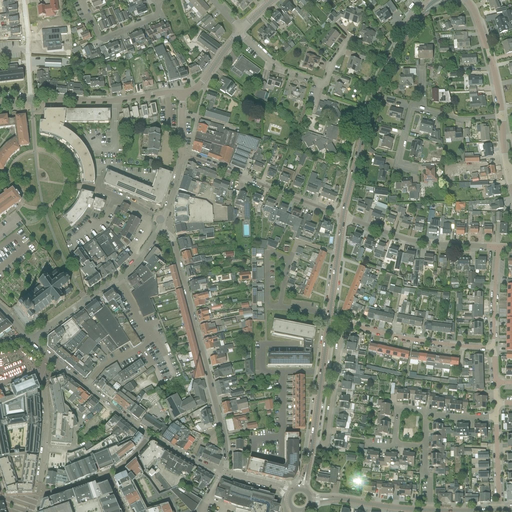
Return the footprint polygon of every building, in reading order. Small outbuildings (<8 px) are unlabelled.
[(45,16),(45,17),(55,16),(55,12),(58,12),(56,0),(49,0),(50,6),(44,7),(44,5),(39,6),(40,7),(38,7),(39,17),(45,16)] [(100,0),(91,4),(93,7),(91,8),(93,12),(98,10),(99,10),(98,7),(102,5),(101,2),(104,1),(103,0),(100,0)] [(128,5),(130,9),(136,6),(139,5),(137,2),(142,1),(141,0),(131,0),(133,3),(128,5)] [(202,0),(201,0),(192,0),(187,5),(191,9),(194,7),(202,0)] [(194,7),(192,9),(196,14),(198,12),(206,5),(202,0),(194,7)] [(239,5),(243,10),(252,1),(251,0),(240,0),(231,0),(237,7),(239,5)] [(488,0),(492,9),(495,8),(496,10),(497,14),(502,13),(506,12),(507,11),(506,7),(503,7),(500,9),(500,8),(497,0),(488,0)] [(7,2),(2,3),(3,8),(8,7),(9,14),(17,13),(16,6),(15,6),(14,2),(16,2),(16,1),(7,2)] [(283,13),(285,15),(290,11),(292,13),(295,10),(292,7),(288,2),(282,7),(284,9),(282,11),(283,13)] [(376,16),(382,23),(385,21),(385,22),(392,18),(390,15),(392,13),(393,14),(397,11),(391,2),(382,8),(384,10),(376,16)] [(125,11),(125,12),(128,18),(130,17),(129,14),(136,11),(138,17),(143,14),(147,12),(146,11),(147,11),(145,6),(144,7),(144,6),(142,7),(141,4),(139,5),(136,6),(130,9),(125,11)] [(196,14),(200,18),(210,9),(206,5),(198,12),(196,14)] [(111,18),(106,20),(108,24),(110,28),(111,28),(112,28),(114,27),(115,26),(116,26),(113,19),(116,18),(115,17),(112,8),(108,9),(110,13),(109,13),(111,18)] [(301,11),(308,19),(310,16),(309,14),(304,8),(301,11)] [(334,13),(328,18),(329,19),(332,22),(334,24),(341,18),(354,23),(354,21),(359,23),(359,22),(362,23),(365,15),(362,14),(361,14),(362,10),(357,8),(356,12),(351,10),(350,12),(346,11),(345,15),(340,13),(337,16),(334,13)] [(121,18),(123,23),(124,23),(125,23),(127,22),(127,21),(129,21),(128,18),(125,12),(120,14),(119,9),(114,11),(117,16),(115,17),(116,18),(117,20),(121,18)] [(500,19),(496,20),(498,28),(500,34),(505,32),(508,31),(506,24),(511,21),(511,10),(507,11),(506,12),(508,16),(504,18),(500,19)] [(298,13),(298,14),(303,20),(304,19),(306,22),(309,20),(308,19),(301,11),(298,13)] [(277,12),(271,17),(274,21),(277,24),(281,21),(285,23),(286,22),(289,25),(292,22),(285,15),(283,13),(284,14),(281,17),(277,12)] [(9,14),(0,15),(0,21),(9,20),(9,26),(19,25),(18,17),(16,18),(16,14),(17,14),(17,13),(9,14)] [(98,24),(101,32),(103,32),(104,32),(105,31),(106,30),(107,30),(105,25),(108,24),(106,20),(105,15),(100,17),(102,22),(98,24)] [(201,23),(205,27),(209,23),(212,20),(209,16),(205,20),(201,23)] [(458,19),(451,19),(451,25),(456,25),(459,25),(459,26),(459,27),(460,27),(465,27),(465,26),(465,23),(464,18),(458,19)] [(165,33),(167,37),(172,35),(170,29),(168,24),(164,26),(162,22),(159,23),(160,24),(156,26),(160,35),(165,33)] [(271,26),(275,31),(279,28),(274,22),(270,25),(271,26)] [(441,26),(444,31),(447,30),(447,31),(452,29),(451,27),(449,22),(441,26)] [(9,26),(1,27),(1,33),(10,32),(11,38),(8,39),(20,38),(19,29),(17,29),(17,26),(19,26),(19,25),(9,26)] [(80,46),(80,47),(87,44),(86,41),(91,39),(88,31),(85,32),(84,29),(85,29),(83,25),(78,27),(75,28),(77,32),(78,36),(81,36),(83,41),(79,42),(81,46),(80,46)] [(363,43),(370,45),(373,37),(374,37),(376,33),(367,30),(366,30),(365,30),(366,26),(362,25),(360,33),(365,34),(363,43)] [(149,38),(151,44),(157,41),(155,37),(160,35),(156,26),(153,27),(152,26),(149,28),(151,31),(147,33),(149,38)] [(211,33),(217,39),(224,32),(218,26),(215,29),(213,28),(211,30),(213,31),(211,33)] [(264,27),(258,32),(261,35),(259,37),(264,43),(265,44),(267,44),(268,44),(269,43),(269,42),(269,40),(268,39),(271,36),(272,37),(277,33),(275,31),(271,26),(266,30),(264,27)] [(327,37),(324,42),(326,45),(326,46),(330,49),(340,36),(336,33),(332,30),(327,37)] [(135,34),(140,46),(143,45),(143,44),(146,42),(141,31),(135,34)] [(455,40),(457,40),(458,49),(463,49),(463,47),(470,47),(470,40),(467,40),(467,33),(462,33),(461,33),(455,34),(455,40)] [(128,36),(133,48),(137,46),(137,47),(140,46),(135,34),(128,36)] [(197,41),(215,55),(221,47),(203,34),(197,41)] [(45,41),(42,41),(43,48),(47,48),(60,47),(59,35),(45,37),(45,41)] [(150,46),(151,50),(153,49),(152,45),(151,44),(149,38),(145,39),(148,47),(150,46)] [(503,43),(506,54),(511,53),(511,52),(511,40),(508,41),(503,43)] [(111,44),(115,54),(119,52),(119,54),(125,51),(124,49),(122,44),(118,46),(117,42),(112,45),(111,45),(111,44)] [(283,50),(286,54),(292,49),(290,48),(286,43),(283,45),(286,48),(283,50)] [(102,53),(104,60),(111,57),(110,56),(114,54),(115,56),(115,54),(111,44),(105,47),(106,51),(102,53)] [(84,49),(89,62),(101,57),(101,56),(99,51),(94,53),(91,46),(84,49)] [(165,76),(167,83),(180,79),(179,76),(177,77),(177,76),(175,70),(170,61),(169,60),(166,54),(162,46),(154,50),(165,76)] [(72,50),(71,55),(82,50),(80,47),(72,50)] [(419,55),(419,59),(433,59),(433,47),(428,47),(428,48),(419,49),(417,49),(416,49),(416,50),(416,54),(417,55),(419,55)] [(196,66),(201,71),(210,61),(204,56),(202,53),(195,61),(195,60),(193,62),(196,66)] [(177,57),(182,65),(186,63),(181,54),(177,57)] [(303,68),(312,71),(314,64),(318,65),(320,59),(316,58),(316,57),(307,54),(303,68)] [(462,56),(463,64),(477,64),(476,56),(462,56)] [(174,57),(169,60),(170,61),(175,70),(177,76),(177,77),(179,76),(180,79),(188,77),(186,73),(185,73),(183,69),(180,71),(178,67),(179,67),(174,58),(174,57)] [(260,71),(241,57),(234,68),(241,73),(244,69),(247,72),(249,69),(257,75),(260,71)] [(347,69),(357,72),(361,61),(351,58),(347,69)] [(189,71),(191,76),(200,72),(195,65),(188,68),(189,71)] [(18,71),(17,66),(7,67),(8,73),(0,73),(0,83),(24,81),(22,70),(18,71)] [(37,73),(37,80),(39,80),(39,83),(38,83),(38,90),(45,90),(45,85),(45,83),(45,80),(45,73),(48,73),(48,69),(43,69),(38,69),(39,69),(39,73),(37,73)] [(399,89),(401,91),(404,91),(406,89),(406,87),(411,87),(411,85),(413,85),(413,76),(410,76),(410,70),(403,70),(403,76),(400,76),(400,84),(400,85),(399,87),(399,89)] [(123,84),(124,92),(133,90),(132,88),(135,88),(133,78),(130,78),(129,72),(125,73),(126,79),(126,83),(123,84)] [(142,80),(144,88),(153,86),(151,78),(149,78),(147,72),(144,73),(146,79),(142,80)] [(99,87),(99,88),(104,87),(103,79),(90,81),(90,77),(83,77),(84,81),(85,81),(86,85),(90,84),(90,88),(99,87)] [(233,94),(238,88),(222,77),(219,81),(224,85),(220,90),(225,94),(225,93),(230,96),(232,93),(233,94)] [(334,90),(333,94),(334,94),(333,95),(341,97),(342,93),(344,93),(345,89),(342,89),(343,85),(344,82),(349,84),(350,80),(346,79),(341,77),(339,84),(337,83),(335,91),(334,90)] [(469,77),(469,86),(476,86),(482,86),(482,78),(476,78),(474,78),(474,77),(469,77)] [(270,85),(279,88),(282,80),(277,79),(276,80),(269,78),(266,85),(270,86),(270,85)] [(50,81),(50,86),(56,87),(56,94),(69,95),(69,90),(69,83),(50,81)] [(72,95),(82,96),(83,89),(82,89),(82,87),(81,87),(81,85),(73,84),(73,83),(69,83),(69,90),(73,91),(72,95)] [(289,91),(287,98),(292,99),(293,97),(296,98),(296,100),(297,101),(301,102),(305,90),(300,88),(299,91),(295,90),(295,88),(290,86),(289,91)] [(257,90),(254,97),(264,100),(266,93),(257,90)] [(438,90),(432,90),(432,103),(439,103),(448,102),(448,104),(451,103),(450,97),(449,92),(445,93),(439,93),(438,92),(438,90)] [(471,103),(471,108),(479,107),(486,107),(486,102),(485,102),(484,96),(479,97),(477,97),(477,92),(469,92),(470,98),(472,98),(472,103),(471,103)] [(209,119),(228,124),(231,115),(212,110),(217,97),(208,94),(206,100),(210,102),(207,108),(204,117),(209,119)] [(326,125),(331,126),(331,124),(336,126),(336,124),(340,125),(343,119),(341,118),(343,114),(340,113),(337,108),(338,105),(327,101),(326,102),(324,102),(323,103),(319,102),(315,116),(321,118),(323,112),(328,109),(331,115),(329,116),(331,119),(330,122),(327,123),(326,123),(326,125)] [(148,116),(148,118),(152,117),(152,116),(157,115),(155,104),(149,105),(150,110),(147,111),(148,116)] [(139,118),(139,120),(143,119),(143,117),(148,116),(147,111),(146,106),(140,107),(141,112),(138,112),(139,118)] [(130,120),(130,121),(134,121),(134,119),(139,118),(138,112),(137,107),(131,109),(132,113),(129,114),(130,120)] [(391,108),(389,116),(394,117),(396,118),(401,119),(403,111),(391,108)] [(39,122),(39,137),(46,138),(54,141),(61,144),(67,149),(72,156),(76,162),(78,169),(80,177),(80,184),(94,185),(94,179),(93,168),(92,163),(90,158),(88,153),(85,149),(82,145),(77,138),(71,134),(63,129),(64,123),(110,123),(110,110),(105,110),(105,109),(102,109),(102,110),(94,110),(94,109),(91,109),(91,110),(83,110),(83,109),(80,109),(80,110),(44,111),(44,121),(45,121),(45,122),(39,122)] [(119,114),(119,123),(125,122),(124,121),(130,120),(129,114),(128,109),(122,110),(123,115),(119,116),(119,114)] [(0,128),(14,127),(16,138),(13,139),(6,145),(0,150),(0,169),(3,171),(4,167),(3,167),(6,161),(7,162),(12,156),(11,155),(15,151),(16,152),(19,150),(18,147),(29,146),(28,141),(27,141),(27,135),(26,126),(25,126),(25,121),(25,120),(25,116),(16,117),(16,115),(13,115),(12,114),(12,117),(7,117),(7,116),(2,117),(0,117),(0,216),(1,216),(0,215),(3,214),(9,210),(8,210),(11,208),(13,207),(14,208),(17,206),(16,205),(21,201),(19,199),(20,198),(21,198),(21,197),(21,196),(21,195),(21,194),(21,193),(20,192),(19,191),(18,191),(17,190),(16,190),(15,190),(14,191),(12,189),(9,191),(7,193),(6,191),(4,193),(5,195),(2,196),(2,197),(0,199),(0,198),(0,128)] [(214,145),(215,144),(215,145),(221,146),(231,149),(233,150),(237,134),(223,130),(224,127),(200,120),(195,139),(200,140),(211,143),(211,144),(214,145)] [(422,121),(420,131),(432,134),(430,142),(442,145),(442,140),(440,139),(440,131),(435,131),(435,132),(432,132),(434,124),(422,121)] [(327,150),(330,155),(336,152),(331,144),(333,140),(336,141),(340,129),(331,126),(326,125),(322,137),(305,131),(306,132),(305,136),(300,138),(303,143),(305,143),(308,149),(314,146),(314,147),(316,146),(319,152),(325,149),(326,150),(327,150)] [(381,127),(380,131),(385,133),(384,136),(381,147),(391,150),(393,140),(388,139),(390,131),(388,131),(389,128),(386,127),(382,125),(381,127)] [(480,131),(482,142),(484,142),(489,141),(489,132),(489,128),(486,128),(486,125),(480,126),(480,131)] [(452,139),(462,139),(461,130),(455,131),(455,129),(445,130),(446,139),(452,139)] [(148,143),(159,144),(160,136),(159,136),(159,131),(143,130),(143,135),(149,136),(148,143)] [(228,165),(244,171),(251,151),(256,153),(258,149),(257,149),(260,141),(237,134),(233,150),(228,165)] [(192,151),(200,154),(203,142),(195,140),(192,151)] [(412,148),(410,157),(417,159),(418,153),(417,152),(419,147),(422,148),(423,143),(415,140),(414,144),(412,143),(411,148),(412,148)] [(200,154),(211,158),(215,145),(215,144),(214,145),(211,144),(211,145),(203,142),(200,154)] [(141,156),(157,157),(157,152),(158,152),(159,144),(148,143),(147,151),(141,151),(141,156)] [(267,164),(270,166),(278,148),(276,147),(277,145),(275,144),(271,155),(267,164)] [(215,145),(211,158),(217,161),(221,146),(215,145)] [(484,152),(481,153),(482,157),(485,157),(485,158),(492,157),(492,153),(493,153),(492,151),(492,149),(491,149),(491,145),(483,146),(484,152)] [(217,161),(228,165),(233,150),(231,149),(221,146),(217,161)] [(261,162),(263,156),(256,153),(253,161),(256,162),(255,163),(254,166),(253,170),(260,173),(262,169),(263,166),(264,167),(265,163),(261,162)] [(298,165),(302,167),(307,156),(302,154),(298,165)] [(473,154),(465,154),(465,163),(479,162),(479,157),(473,157),(473,154)] [(374,163),(374,166),(379,167),(380,167),(379,171),(380,171),(380,172),(378,181),(380,181),(385,182),(386,172),(388,172),(389,166),(385,166),(385,167),(384,166),(385,161),(375,159),(375,160),(374,163)] [(208,177),(215,180),(215,178),(217,173),(202,167),(201,170),(198,169),(197,170),(194,169),(196,165),(188,162),(186,169),(200,174),(203,175),(208,177)] [(270,177),(274,179),(275,174),(276,173),(277,170),(274,168),(274,167),(270,166),(269,170),(268,171),(267,176),(267,177),(270,178),(270,177)] [(485,172),(480,173),(481,177),(487,176),(489,176),(490,175),(496,175),(494,166),(489,167),(487,168),(484,168),(485,172)] [(424,183),(424,184),(427,184),(427,183),(427,182),(434,182),(437,182),(437,177),(435,177),(434,167),(432,167),(431,167),(426,167),(427,173),(427,174),(424,175),(424,183)] [(282,174),(279,181),(280,181),(280,182),(283,183),(283,182),(287,184),(289,180),(291,182),(294,173),(293,172),(291,171),(283,168),(281,174),(282,174)] [(188,178),(191,179),(193,174),(196,175),(195,177),(198,178),(200,174),(186,169),(183,176),(188,178)] [(164,195),(168,185),(172,174),(170,173),(159,170),(155,180),(152,190),(152,191),(164,195)] [(102,184),(148,202),(148,200),(152,191),(152,190),(107,171),(102,184)] [(308,187),(306,191),(315,195),(315,193),(316,190),(318,185),(313,183),(316,175),(312,173),(307,185),(308,186),(308,187)] [(293,186),(300,189),(302,185),(303,182),(305,178),(301,176),(301,178),(297,177),(296,180),(295,179),(293,186)] [(187,193),(198,196),(198,195),(201,196),(201,194),(204,194),(205,191),(206,186),(202,184),(191,180),(183,177),(179,190),(181,191),(187,193)] [(402,183),(396,184),(396,190),(401,190),(401,189),(403,188),(403,187),(408,187),(409,192),(410,192),(410,194),(410,199),(414,199),(415,199),(418,199),(418,193),(417,193),(417,192),(417,189),(416,184),(412,184),(411,179),(402,180),(402,183)] [(211,187),(218,190),(221,183),(214,180),(211,187)] [(219,190),(216,196),(219,197),(220,197),(221,194),(222,192),(222,191),(223,190),(223,191),(227,192),(227,190),(228,189),(229,185),(222,182),(220,187),(219,190)] [(320,197),(327,200),(330,193),(329,193),(331,188),(325,185),(325,184),(323,183),(322,184),(320,188),(323,189),(322,192),(320,197)] [(495,186),(485,186),(485,192),(485,193),(486,194),(488,194),(489,197),(489,198),(501,195),(500,192),(500,189),(499,189),(499,187),(495,187),(495,186)] [(330,193),(327,200),(334,202),(337,195),(338,192),(338,187),(335,187),(335,191),(333,194),(330,193)] [(92,212),(100,214),(100,212),(102,213),(105,202),(95,199),(94,200),(92,199),(93,195),(80,191),(80,192),(80,194),(79,196),(78,199),(77,201),(75,203),(74,205),(73,207),(71,209),(69,212),(67,214),(65,215),(63,217),(70,227),(72,226),(73,225),(74,224),(75,223),(78,220),(82,217),(83,215),(83,214),(84,213),(85,212),(86,210),(88,207),(92,208),(91,209),(93,210),(92,212)] [(148,200),(148,202),(151,204),(160,207),(164,195),(152,191),(148,200)] [(238,197),(234,207),(239,209),(239,207),(244,208),(244,218),(247,218),(250,218),(249,199),(245,198),(246,194),(243,193),(240,192),(239,197),(238,197)] [(253,199),(251,203),(254,204),(255,203),(258,205),(257,208),(257,213),(260,213),(260,209),(263,203),(260,202),(262,197),(255,194),(253,199)] [(174,203),(173,207),(174,207),(174,211),(175,225),(184,224),(198,224),(213,223),(212,207),(206,202),(178,195),(176,199),(175,203),(174,203)] [(265,208),(262,209),(264,213),(266,212),(266,213),(270,214),(276,216),(277,210),(273,208),(274,207),(275,203),(267,199),(266,204),(265,206),(264,208),(265,208)] [(359,204),(356,211),(365,214),(366,211),(369,213),(371,208),(372,201),(365,199),(364,203),(362,202),(362,200),(359,199),(358,204),(359,204)] [(489,201),(476,202),(476,204),(477,206),(489,205),(490,207),(490,208),(491,208),(492,211),(497,210),(503,209),(502,205),(503,205),(503,204),(503,202),(502,202),(502,201),(498,202),(497,199),(489,201)] [(118,208),(114,216),(115,217),(114,218),(135,230),(140,222),(126,214),(130,207),(123,203),(119,209),(118,208)] [(456,203),(455,211),(461,211),(461,208),(465,208),(465,204),(456,203)] [(278,222),(285,225),(288,220),(290,215),(286,213),(288,207),(281,205),(279,210),(277,210),(276,216),(280,218),(278,222)] [(374,212),(372,217),(380,220),(380,218),(384,219),(385,215),(386,211),(376,207),(374,211),(374,212)] [(400,216),(399,221),(402,222),(401,227),(409,230),(410,225),(410,224),(412,219),(406,217),(406,216),(405,214),(406,210),(404,209),(402,209),(400,213),(401,214),(401,215),(400,216)] [(290,215),(288,220),(293,222),(291,225),(294,226),(293,228),(292,231),(295,232),(293,238),(294,238),(302,220),(298,218),(300,212),(294,210),(292,214),(291,216),(289,215),(290,215)] [(387,222),(394,225),(395,220),(396,218),(397,214),(391,212),(389,216),(389,218),(387,222)] [(468,224),(468,226),(471,226),(471,228),(470,234),(478,234),(478,228),(478,224),(471,224),(472,221),(472,216),(472,212),(469,212),(469,217),(468,225),(468,224)] [(500,235),(507,235),(508,224),(504,224),(505,219),(502,219),(502,213),(497,213),(496,222),(500,222),(500,235)] [(302,220),(294,238),(295,238),(298,239),(311,244),(312,241),(299,237),(301,231),(303,232),(304,230),(306,230),(305,233),(308,234),(312,235),(313,233),(314,232),(316,227),(309,224),(312,217),(309,216),(306,215),(304,219),(304,220),(302,220)] [(415,231),(422,232),(424,222),(421,222),(421,218),(417,217),(415,225),(416,225),(416,226),(415,231)] [(114,218),(111,224),(132,236),(135,230),(114,218)] [(441,225),(440,228),(441,228),(441,227),(443,228),(443,234),(450,235),(451,225),(444,225),(445,218),(441,218),(441,222),(441,225)] [(324,237),(328,237),(329,234),(327,233),(328,231),(332,233),(333,226),(330,225),(330,224),(323,221),(321,226),(320,229),(325,230),(324,237)] [(429,227),(429,233),(430,233),(432,234),(437,234),(437,228),(439,229),(439,222),(431,221),(431,224),(430,224),(430,227),(429,227)] [(454,225),(454,230),(454,229),(457,229),(457,230),(457,235),(464,236),(464,234),(468,234),(468,226),(468,224),(460,224),(458,224),(458,223),(454,222),(454,225)] [(108,229),(126,248),(131,244),(129,241),(132,236),(111,224),(108,229)] [(174,227),(176,235),(181,234),(199,230),(198,224),(184,224),(179,225),(174,227)] [(484,234),(492,235),(492,229),(492,225),(484,225),(484,228),(485,228),(484,234)] [(119,268),(124,263),(130,258),(132,255),(126,248),(108,229),(100,235),(100,236),(102,238),(99,239),(98,237),(93,240),(91,242),(92,243),(87,246),(86,245),(81,248),(103,279),(115,271),(115,270),(119,267),(119,268)] [(361,246),(363,241),(360,240),(362,236),(355,234),(354,236),(353,236),(353,235),(351,235),(350,237),(351,238),(350,242),(358,244),(357,246),(355,247),(353,254),(356,255),(357,253),(358,254),(361,246)] [(178,240),(180,251),(185,250),(191,248),(188,237),(185,238),(182,239),(178,240)] [(267,241),(266,246),(274,249),(275,250),(276,249),(278,243),(268,239),(267,241)] [(366,249),(373,251),(374,249),(376,244),(373,243),(374,241),(367,239),(365,243),(364,248),(366,248),(366,249)] [(374,252),(374,253),(375,254),(381,256),(380,258),(384,259),(387,253),(384,252),(384,250),(386,246),(379,243),(378,248),(377,249),(375,249),(374,252)] [(298,247),(295,253),(301,256),(304,250),(298,247)] [(389,250),(386,258),(391,260),(392,259),(393,257),(392,257),(393,256),(398,257),(396,266),(400,267),(403,254),(398,253),(399,250),(392,247),(391,250),(389,250)] [(150,253),(161,263),(163,261),(157,257),(161,253),(154,248),(150,253)] [(81,249),(73,254),(82,266),(84,269),(81,271),(84,277),(85,276),(86,279),(83,281),(89,289),(101,280),(94,270),(95,269),(81,249)] [(251,262),(255,262),(255,261),(255,255),(261,255),(261,256),(263,256),(263,249),(259,250),(251,250),(251,262)] [(181,253),(183,262),(192,260),(189,252),(188,252),(181,253)] [(318,255),(312,253),(310,257),(320,261),(323,262),(326,254),(322,252),(321,253),(319,252),(318,255)] [(403,254),(401,263),(409,264),(413,265),(414,260),(415,254),(407,252),(407,254),(403,254)] [(145,267),(156,281),(156,278),(156,279),(156,275),(156,277),(156,275),(157,274),(159,273),(158,273),(165,266),(161,263),(150,253),(143,262),(147,265),(145,267)] [(425,260),(424,266),(433,267),(434,262),(436,262),(436,257),(433,256),(425,255),(425,260)] [(183,262),(184,266),(201,262),(200,256),(194,258),(194,259),(192,260),(183,262)] [(320,261),(310,257),(309,261),(311,262),(310,265),(311,265),(313,266),(320,269),(323,264),(323,262),(320,261)] [(464,271),(469,272),(469,268),(470,259),(458,258),(457,267),(464,267),(464,271)] [(475,260),(475,270),(482,270),(483,265),(486,265),(486,259),(479,258),(478,260),(475,260)] [(252,274),(263,273),(263,267),(261,267),(261,268),(255,269),(255,263),(255,262),(251,262),(252,274)] [(185,267),(188,278),(196,276),(194,270),(202,268),(200,264),(185,267)] [(305,272),(317,277),(320,269),(313,266),(311,265),(310,265),(308,268),(306,267),(305,272)] [(136,302),(143,318),(155,313),(149,299),(158,296),(157,292),(157,289),(156,285),(156,281),(145,267),(143,268),(141,266),(135,272),(136,274),(127,281),(135,291),(131,294),(136,302)] [(169,269),(171,275),(177,273),(175,266),(164,269),(165,271),(169,269)] [(359,266),(357,274),(359,275),(363,276),(366,269),(364,268),(359,266)] [(29,321),(30,321),(30,320),(33,318),(34,319),(35,319),(34,318),(36,316),(37,317),(38,316),(37,315),(40,313),(41,314),(42,313),(41,312),(44,310),(45,310),(46,310),(45,309),(49,307),(50,307),(49,306),(51,304),(52,304),(53,304),(55,306),(55,307),(56,307),(56,306),(63,300),(64,300),(64,299),(63,299),(62,299),(63,298),(64,297),(65,298),(65,297),(67,295),(67,296),(68,295),(67,295),(70,293),(71,293),(71,292),(72,290),(73,289),(71,289),(70,287),(70,286),(69,287),(67,287),(66,286),(68,285),(69,285),(70,284),(68,283),(68,281),(70,281),(69,280),(68,280),(66,278),(68,277),(67,276),(66,277),(63,277),(63,275),(62,275),(62,277),(60,277),(59,277),(59,274),(61,274),(60,273),(59,273),(58,272),(59,271),(58,271),(58,272),(56,271),(55,270),(55,272),(52,274),(51,273),(51,274),(47,277),(47,276),(46,276),(45,278),(39,283),(37,283),(37,284),(35,286),(34,286),(32,288),(30,290),(31,292),(31,293),(28,296),(28,295),(27,295),(27,296),(25,298),(24,298),(23,298),(24,299),(21,301),(21,300),(20,301),(20,302),(18,303),(17,304),(17,305),(18,305),(21,309),(26,316),(30,320),(29,321)] [(239,273),(240,281),(250,280),(250,272),(239,273)] [(304,272),(303,275),(306,276),(309,278),(308,281),(314,284),(317,277),(305,272),(304,272)] [(167,278),(171,277),(172,278),(168,279),(169,283),(179,280),(177,273),(171,275),(166,276),(167,278)] [(263,273),(252,274),(252,285),(256,285),(256,279),(261,278),(261,280),(263,280),(263,273)] [(357,274),(354,281),(361,284),(363,285),(365,280),(372,283),(373,280),(370,279),(367,277),(363,276),(359,275),(357,274)] [(189,283),(190,288),(198,286),(206,285),(209,285),(207,279),(206,278),(204,278),(196,280),(196,281),(189,283)] [(175,289),(181,288),(179,280),(169,283),(168,283),(167,284),(163,285),(164,288),(169,287),(169,285),(173,284),(175,289)] [(301,284),(300,287),(305,289),(309,290),(312,291),(312,290),(314,284),(308,281),(306,286),(302,285),(301,284)] [(354,281),(351,288),(358,291),(361,284),(354,281)] [(256,285),(252,285),(252,297),(264,297),(264,291),(261,291),(261,292),(256,292),(256,286),(256,285)] [(298,286),(297,289),(301,291),(299,295),(304,297),(309,299),(312,291),(309,290),(298,286)] [(351,288),(348,296),(355,298),(357,294),(358,291),(351,288)] [(402,289),(401,295),(408,296),(410,289),(402,288),(402,289)] [(122,313),(123,316),(124,315),(123,313),(125,312),(124,311),(125,310),(117,297),(112,290),(108,293),(122,313)] [(175,291),(178,300),(184,299),(181,290),(175,291)] [(107,307),(114,319),(122,313),(108,293),(102,297),(109,306),(107,307)] [(192,297),(194,302),(203,300),(205,299),(209,298),(208,294),(205,294),(200,295),(192,297)] [(348,296),(345,303),(359,309),(359,308),(361,309),(362,307),(359,305),(356,304),(358,299),(355,298),(348,296)] [(252,297),(252,309),(256,309),(256,308),(256,302),(262,302),(262,304),(264,304),(264,297),(252,297)] [(178,300),(180,309),(186,307),(184,299),(178,300)] [(96,326),(116,350),(130,342),(114,319),(107,307),(106,307),(105,306),(101,309),(95,301),(84,310),(92,320),(94,317),(99,323),(96,326)] [(403,324),(409,325),(411,315),(408,314),(410,303),(407,302),(407,303),(403,324)] [(345,303),(342,311),(348,313),(352,315),(353,311),(357,313),(359,309),(345,303)] [(398,315),(397,323),(403,324),(407,303),(403,303),(402,307),(401,306),(401,307),(401,311),(401,313),(399,313),(398,315)] [(366,311),(364,315),(367,316),(368,316),(367,318),(374,319),(376,309),(370,308),(367,306),(366,311)] [(180,309),(182,318),(188,316),(186,307),(180,309)] [(376,309),(374,319),(380,321),(382,313),(379,312),(380,309),(377,308),(376,309)] [(382,313),(380,321),(386,323),(388,315),(389,309),(386,308),(384,314),(382,313)] [(256,309),(252,309),(252,321),(253,321),(264,321),(264,315),(262,315),(262,313),(256,313),(256,310),(256,309)] [(388,315),(386,323),(392,324),(393,319),(394,314),(393,312),(391,312),(392,310),(389,309),(388,315)] [(84,310),(71,319),(80,331),(83,329),(84,331),(88,334),(86,336),(89,338),(94,343),(98,338),(111,353),(116,350),(96,326),(92,320),(84,310)] [(411,315),(409,325),(415,327),(417,316),(418,311),(415,311),(415,313),(412,312),(411,315)] [(417,316),(415,327),(421,328),(423,319),(425,319),(426,313),(423,312),(422,317),(417,316)] [(426,313),(425,319),(427,320),(426,331),(432,331),(433,321),(434,317),(431,317),(430,320),(428,319),(429,312),(426,312),(426,313)] [(464,317),(462,317),(462,320),(474,320),(474,318),(482,318),(482,312),(475,312),(472,312),(472,316),(464,315),(464,317)] [(114,319),(130,342),(133,348),(141,343),(123,316),(122,313),(114,319)] [(0,335),(12,327),(0,314),(0,335)] [(198,318),(199,323),(206,321),(209,320),(213,319),(212,314),(208,315),(198,318)] [(182,318),(185,326),(190,325),(188,316),(182,318)] [(47,347),(55,354),(57,351),(69,342),(78,333),(80,332),(80,331),(71,319),(47,337),(47,347)] [(446,322),(444,333),(451,334),(451,332),(454,333),(454,324),(452,323),(452,321),(446,321),(446,322)] [(271,333),(272,333),(311,341),(313,341),(313,342),(315,334),(315,333),(316,330),(315,330),(315,331),(312,331),(312,329),(308,328),(308,330),(305,329),(305,328),(301,327),(301,329),(298,328),(298,327),(294,326),(293,327),(291,327),(291,325),(287,324),(286,326),(284,325),(284,324),(280,323),(279,324),(277,324),(277,322),(273,322),(271,330),(270,333),(271,333)] [(185,326),(187,335),(193,334),(190,325),(185,326)] [(201,331),(203,337),(210,335),(217,333),(215,328),(212,329),(201,331)] [(245,329),(242,330),(243,337),(252,336),(252,328),(245,329)] [(55,354),(64,362),(81,342),(86,336),(82,332),(80,331),(80,332),(78,333),(69,342),(57,351),(55,354)] [(310,343),(311,341),(272,333),(272,336),(291,340),(300,341),(300,347),(298,347),(298,353),(269,353),(269,355),(308,355),(308,353),(307,353),(308,350),(303,349),(303,343),(309,344),(309,342),(310,343)] [(187,335),(189,344),(195,342),(193,334),(187,335)] [(357,345),(360,346),(361,340),(363,340),(364,336),(355,335),(354,339),(350,338),(349,344),(348,344),(357,345)] [(208,338),(203,340),(205,345),(215,342),(215,343),(219,342),(220,341),(219,336),(216,337),(214,337),(211,338),(208,338)] [(89,338),(84,344),(81,342),(64,362),(67,364),(73,369),(85,355),(87,356),(88,356),(96,347),(95,346),(97,345),(94,343),(89,338)] [(189,344),(191,353),(197,351),(195,342),(189,344)] [(219,351),(223,350),(233,348),(232,345),(221,347),(219,342),(215,343),(215,342),(205,345),(206,350),(211,349),(213,349),(213,348),(214,348),(215,347),(216,349),(219,348),(219,351)] [(348,344),(347,351),(352,351),(352,355),(359,355),(365,356),(365,353),(359,352),(360,346),(357,345),(348,344)] [(369,347),(369,351),(372,352),(377,353),(378,346),(370,344),(369,347)] [(378,346),(377,353),(384,355),(386,347),(378,346)] [(383,359),(391,361),(392,359),(394,349),(386,347),(384,355),(383,359)] [(399,361),(402,351),(394,349),(392,359),(399,361)] [(210,358),(212,366),(217,365),(219,365),(219,364),(226,362),(224,354),(223,350),(219,351),(216,351),(217,356),(215,357),(210,358)] [(193,358),(194,361),(200,360),(197,351),(191,353),(193,358)] [(400,361),(399,362),(407,363),(410,353),(402,351),(399,361),(400,361)] [(410,360),(419,361),(420,354),(411,353),(410,360)] [(308,355),(269,355),(268,355),(268,354),(267,354),(267,357),(267,366),(268,366),(272,366),(272,365),(274,365),(274,366),(279,366),(279,365),(282,365),(282,366),(286,366),(286,365),(289,365),(289,366),(293,366),(293,365),(296,365),(296,366),(300,366),(300,365),(303,365),(303,366),(308,366),(308,365),(310,365),(310,366),(311,366),(311,357),(311,354),(311,355),(308,355)] [(420,354),(419,361),(427,362),(427,355),(420,354)] [(73,369),(80,375),(95,357),(92,355),(90,358),(88,356),(87,356),(85,355),(73,369)] [(355,365),(358,365),(359,359),(358,359),(359,355),(352,355),(352,358),(346,357),(345,364),(355,365)] [(427,362),(426,366),(434,367),(435,362),(435,356),(427,355),(427,362)] [(435,356),(435,362),(438,363),(437,369),(442,369),(443,357),(435,356)] [(472,362),(469,362),(469,366),(472,366),(475,366),(483,366),(482,356),(475,356),(469,356),(470,360),(472,360),(472,362)] [(80,375),(85,379),(91,372),(96,366),(94,364),(97,360),(95,357),(80,375)] [(443,357),(442,369),(450,370),(450,366),(451,358),(443,357)] [(451,358),(450,366),(458,367),(459,359),(451,358)] [(112,400),(119,393),(118,393),(116,392),(124,382),(129,380),(136,375),(135,373),(144,366),(140,360),(122,372),(119,374),(115,378),(108,384),(106,384),(101,391),(101,390),(103,392),(111,398),(113,400),(112,400)] [(194,361),(196,370),(202,368),(200,360),(194,361)] [(109,368),(105,370),(115,378),(119,374),(122,372),(119,368),(117,365),(116,363),(108,368),(109,368)] [(222,377),(232,374),(230,364),(220,367),(220,369),(213,371),(215,379),(223,377),(222,377)] [(345,364),(346,364),(345,370),(350,371),(349,374),(359,375),(364,376),(364,372),(354,371),(355,365),(345,364)] [(196,370),(192,371),(194,379),(198,378),(198,379),(204,377),(202,368),(196,370)] [(97,383),(94,386),(101,391),(106,384),(108,384),(115,378),(105,370),(95,382),(97,383)] [(343,383),(352,384),(353,378),(358,379),(359,375),(349,374),(349,377),(344,377),(344,383),(343,383)] [(62,444),(70,444),(71,444),(71,440),(72,439),(72,429),(73,429),(75,428),(75,427),(77,426),(78,425),(76,422),(76,421),(74,417),(72,416),(72,414),(71,412),(69,408),(64,405),(64,403),(62,392),(71,380),(65,376),(64,376),(63,375),(50,380),(50,381),(51,385),(49,386),(52,406),(53,412),(53,413),(52,432),(51,435),(51,443),(55,443),(62,444)] [(216,382),(214,383),(216,390),(229,386),(228,384),(231,383),(236,382),(235,378),(235,377),(232,378),(229,379),(227,379),(226,380),(222,381),(221,381),(219,381),(216,382)] [(447,385),(456,386),(456,385),(457,385),(458,379),(449,378),(448,380),(447,385)] [(62,392),(64,403),(69,400),(73,395),(75,393),(80,387),(71,380),(62,392)] [(112,400),(126,411),(136,399),(129,394),(138,387),(133,381),(125,386),(118,393),(119,393),(112,400)] [(164,401),(174,420),(187,413),(186,412),(196,407),(198,406),(205,404),(202,390),(205,389),(203,382),(200,383),(199,381),(192,383),(195,396),(191,398),(182,403),(177,394),(164,401)] [(347,393),(353,394),(354,391),(350,390),(351,384),(352,384),(343,383),(342,389),(347,390),(347,393)] [(144,390),(147,395),(154,391),(151,386),(144,390)] [(216,390),(218,397),(225,395),(228,394),(230,395),(230,396),(231,397),(243,394),(242,390),(232,392),(230,391),(229,386),(216,390)] [(69,408),(71,412),(75,407),(79,410),(86,403),(86,404),(89,400),(92,397),(80,387),(75,393),(73,395),(69,400),(64,403),(64,405),(69,408)] [(397,401),(403,401),(403,400),(404,391),(403,391),(400,391),(400,388),(395,388),(395,389),(394,394),(397,395),(397,401)] [(403,400),(409,401),(409,395),(412,395),(413,388),(407,388),(407,390),(403,390),(403,391),(404,391),(403,400)] [(415,401),(420,402),(421,393),(422,392),(418,391),(418,389),(413,388),(412,395),(415,395),(415,401)] [(138,408),(132,416),(138,420),(139,420),(144,413),(147,415),(155,403),(156,403),(161,400),(160,398),(155,391),(149,395),(148,396),(145,394),(144,396),(141,399),(143,400),(140,404),(137,407),(138,408)] [(420,403),(426,403),(427,397),(430,398),(430,394),(430,391),(425,391),(425,393),(421,393),(420,402),(420,403)] [(340,403),(341,403),(349,404),(349,397),(353,398),(353,394),(347,393),(346,397),(341,396),(340,403)] [(432,407),(438,408),(438,399),(439,399),(439,398),(435,397),(435,395),(430,394),(430,398),(429,401),(432,401),(432,407)] [(476,403),(487,403),(487,397),(481,397),(481,394),(476,394),(474,394),(475,400),(477,400),(477,403),(476,403)] [(27,495),(32,495),(38,450),(41,425),(39,425),(39,423),(41,423),(39,396),(26,401),(18,402),(1,410),(0,408),(0,471),(8,496),(13,496),(27,495)] [(136,399),(126,411),(132,416),(138,408),(137,407),(140,404),(143,400),(141,399),(138,396),(136,398),(136,399)] [(79,410),(78,411),(81,414),(82,413),(86,409),(90,413),(93,409),(93,410),(96,406),(99,403),(92,397),(89,400),(86,404),(86,403),(79,410)] [(437,409),(443,410),(444,404),(447,404),(448,397),(442,397),(442,399),(439,399),(438,399),(438,408),(437,409)] [(449,410),(455,411),(456,402),(456,401),(453,400),(453,398),(448,397),(447,404),(450,404),(449,410)] [(226,403),(221,404),(222,407),(223,409),(247,403),(246,399),(236,402),(236,400),(229,402),(226,403)] [(273,400),(265,401),(266,411),(273,410),(273,401),(273,400)] [(455,412),(461,413),(462,407),(465,407),(465,400),(460,400),(459,402),(456,402),(455,411),(455,412)] [(390,411),(390,405),(385,404),(385,401),(380,401),(378,401),(378,406),(380,406),(380,410),(381,410),(390,411)] [(247,403),(223,409),(224,415),(229,413),(232,413),(237,411),(238,411),(248,408),(247,403)] [(350,414),(353,414),(354,411),(351,410),(352,404),(349,404),(341,403),(340,409),(345,410),(344,413),(350,414)] [(206,406),(193,413),(194,414),(194,417),(199,416),(200,420),(203,419),(211,417),(210,411),(209,410),(208,411),(207,406),(206,406)] [(378,419),(384,419),(385,416),(391,417),(391,411),(390,411),(381,410),(381,413),(378,413),(378,419)] [(337,422),(347,423),(348,417),(350,417),(350,414),(344,413),(344,416),(339,416),(338,422),(337,422)] [(102,429),(106,433),(111,429),(116,426),(117,425),(119,422),(121,420),(121,419),(115,414),(115,415),(111,420),(110,421),(109,422),(106,425),(102,427),(102,429)] [(151,417),(147,414),(140,423),(147,428),(157,435),(160,433),(164,426),(158,422),(156,420),(157,418),(155,417),(153,416),(151,417)] [(233,419),(235,430),(241,429),(241,426),(244,425),(243,421),(246,420),(245,416),(239,417),(233,419)] [(201,424),(197,425),(202,431),(212,428),(211,424),(213,424),(213,423),(211,417),(203,419),(204,423),(201,424)] [(388,429),(389,429),(390,423),(384,422),(384,419),(378,419),(377,424),(379,424),(379,428),(388,428),(388,429)] [(116,426),(111,429),(115,434),(121,430),(127,425),(121,420),(119,422),(117,425),(116,426)] [(161,438),(170,444),(176,436),(181,431),(180,431),(188,431),(177,422),(170,425),(168,428),(165,426),(164,426),(160,433),(157,435),(161,438)] [(341,432),(351,434),(351,430),(345,429),(346,423),(347,423),(337,422),(336,428),(342,429),(341,432)] [(460,438),(463,437),(463,435),(463,434),(463,425),(463,424),(457,424),(457,430),(454,430),(454,435),(454,437),(460,436),(460,438)] [(472,431),(472,437),(478,437),(477,435),(481,434),(481,425),(480,424),(475,424),(475,431),(472,431)] [(114,435),(117,440),(119,439),(118,437),(122,434),(125,436),(131,428),(127,425),(121,430),(115,434),(115,435),(114,435)] [(433,425),(433,431),(439,431),(439,434),(445,434),(451,434),(451,431),(451,430),(445,430),(445,428),(443,428),(443,425),(433,425)] [(463,435),(463,437),(472,437),(472,431),(469,431),(468,425),(463,425),(463,434),(463,435)] [(375,436),(381,437),(382,434),(388,434),(388,429),(388,428),(379,428),(378,427),(378,431),(375,431),(375,436)] [(131,428),(127,434),(129,436),(127,438),(129,440),(131,439),(132,439),(136,434),(137,433),(131,428)] [(181,431),(176,436),(170,444),(172,445),(173,445),(174,445),(182,449),(183,449),(186,451),(187,450),(192,444),(188,441),(187,440),(189,436),(187,435),(190,431),(188,431),(180,431),(181,431)] [(336,442),(347,443),(347,437),(350,437),(351,434),(341,432),(341,436),(336,435),(335,441),(336,442)] [(70,484),(83,479),(85,478),(86,478),(90,476),(97,473),(91,458),(93,457),(99,472),(113,466),(115,465),(124,458),(126,456),(126,457),(130,454),(129,452),(134,448),(136,446),(143,438),(137,434),(136,435),(136,434),(132,439),(131,439),(129,440),(119,445),(117,440),(114,435),(114,436),(113,435),(93,447),(86,452),(84,449),(71,454),(66,454),(65,469),(64,469),(65,472),(70,484)] [(296,474),(297,473),(297,471),(298,468),(298,466),(298,465),(298,463),(299,463),(299,439),(298,439),(298,434),(284,434),(284,461),(283,461),(283,462),(283,463),(283,464),(282,464),(282,465),(281,465),(280,465),(279,465),(278,464),(257,459),(257,461),(250,459),(247,472),(251,473),(250,474),(281,482),(282,480),(282,481),(282,480),(284,480),(284,479),(286,479),(287,479),(288,479),(290,479),(291,479),(292,475),(296,475),(296,474)] [(433,437),(433,442),(443,443),(443,439),(445,439),(445,434),(439,434),(439,437),(433,437)] [(84,449),(86,452),(93,447),(91,443),(88,441),(87,442),(84,447),(84,449)] [(339,452),(345,453),(346,449),(347,443),(336,442),(335,448),(339,448),(339,452)] [(437,452),(444,452),(444,446),(442,446),(442,443),(443,443),(433,442),(431,442),(431,449),(437,449),(437,452)] [(153,443),(150,443),(138,456),(138,457),(140,458),(139,459),(145,472),(151,477),(155,474),(156,475),(158,473),(160,471),(156,467),(166,450),(164,449),(153,443)] [(197,455),(197,456),(201,457),(201,458),(218,466),(221,461),(222,458),(219,457),(217,456),(216,456),(218,450),(214,448),(214,447),(207,444),(206,447),(205,449),(200,447),(197,455)] [(486,460),(489,460),(489,453),(486,453),(486,450),(471,449),(472,454),(478,454),(478,460),(486,460)] [(166,450),(156,467),(160,471),(158,473),(171,489),(179,486),(197,468),(166,450)] [(363,463),(369,463),(369,461),(372,461),(373,461),(373,452),(374,452),(374,451),(368,451),(367,457),(364,456),(364,461),(363,463)] [(375,465),(381,466),(382,459),(379,459),(379,453),(374,452),(373,452),(373,461),(372,461),(372,463),(376,463),(375,465)] [(400,460),(399,466),(408,466),(408,464),(409,454),(410,452),(403,452),(403,458),(400,457),(400,460)] [(431,455),(431,461),(432,461),(443,461),(443,460),(445,460),(445,455),(444,455),(444,452),(437,452),(437,455),(431,455)] [(393,466),(399,466),(400,460),(397,460),(397,454),(391,453),(391,454),(390,463),(394,463),(393,466)] [(233,454),(233,470),(242,470),(242,467),(245,467),(245,454),(242,454),(233,454)] [(381,466),(387,466),(387,464),(390,464),(390,463),(391,454),(385,454),(385,460),(382,459),(381,466)] [(123,499),(124,499),(130,511),(157,511),(152,497),(158,494),(148,480),(143,475),(135,459),(124,469),(130,475),(127,478),(125,473),(114,478),(116,484),(120,491),(123,499)] [(478,460),(472,460),(472,463),(478,463),(478,469),(486,469),(489,469),(489,463),(486,463),(486,460),(478,460)] [(439,469),(445,469),(445,464),(443,464),(443,461),(432,461),(432,466),(438,466),(438,469),(439,469)] [(318,475),(317,481),(336,485),(336,480),(338,470),(337,469),(337,468),(332,467),(332,469),(331,469),(331,474),(327,474),(324,473),(319,472),(319,475),(318,475)] [(193,481),(199,484),(200,483),(201,481),(206,473),(198,468),(193,476),(195,478),(193,481)] [(486,472),(486,469),(478,469),(472,469),(472,473),(478,473),(479,479),(480,479),(486,479),(489,479),(489,472),(486,472)] [(57,471),(57,473),(47,472),(45,485),(55,486),(55,481),(65,483),(65,486),(70,484),(65,472),(57,471)] [(191,489),(199,493),(200,490),(201,490),(205,485),(204,484),(205,483),(208,485),(209,485),(213,477),(206,473),(201,481),(200,483),(199,484),(196,488),(193,486),(191,489)] [(364,492),(369,492),(370,492),(370,483),(371,482),(367,482),(367,480),(362,479),(362,481),(361,486),(364,486),(364,492)] [(119,511),(119,509),(105,480),(42,501),(39,509),(28,503),(27,495),(13,496),(13,504),(25,511),(119,511)] [(277,511),(279,506),(275,505),(276,502),(273,501),(275,495),(243,487),(233,483),(232,484),(222,480),(218,490),(217,489),(214,497),(224,500),(223,501),(237,506),(249,509),(249,508),(253,509),(254,511),(277,511)] [(397,489),(396,490),(400,491),(399,496),(405,497),(405,496),(406,486),(406,483),(403,483),(403,480),(398,480),(397,483),(397,489)] [(369,494),(375,494),(376,488),(379,488),(379,482),(374,481),(374,484),(370,483),(370,492),(369,492),(369,494)] [(454,484),(454,488),(454,493),(454,500),(455,500),(455,503),(461,503),(461,499),(463,499),(463,494),(463,490),(460,490),(457,490),(457,485),(457,481),(454,481),(454,484)] [(387,495),(387,494),(388,485),(385,485),(385,483),(379,482),(379,488),(382,489),(381,495),(387,495)] [(387,494),(393,495),(394,489),(397,489),(397,483),(392,482),(391,484),(388,484),(388,485),(387,494)] [(490,503),(489,483),(480,483),(480,503),(490,503)] [(158,494),(152,497),(157,511),(194,511),(201,500),(179,486),(171,489),(158,494)] [(445,494),(445,503),(452,503),(452,493),(454,493),(454,488),(450,488),(447,488),(447,494),(445,494)] [(435,489),(435,495),(438,495),(438,503),(445,503),(445,494),(445,490),(436,489),(435,489)]
